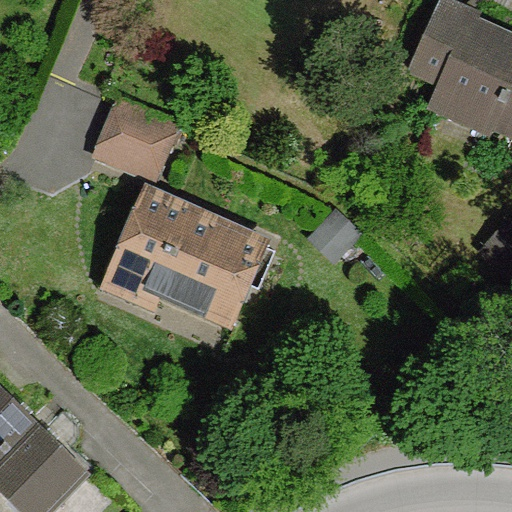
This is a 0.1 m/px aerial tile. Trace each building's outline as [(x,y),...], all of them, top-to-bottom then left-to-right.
[(483,128),(486,122),(511,133),(511,38),(470,20),(473,13),(443,0),(438,0),(409,69),(439,82),(429,105),(483,128)] [(120,99),(97,154),(152,178),(175,123),(120,99)] [(264,238),(145,188),(104,284),(148,303),(155,286),(231,318),(264,238)] [(361,232),(337,210),(311,237),(335,260),(361,232)] [(511,219),(482,250),(511,278),(511,276),(511,219)] [(41,511),(85,468),(0,385),(0,486),(26,511),(41,511)]
